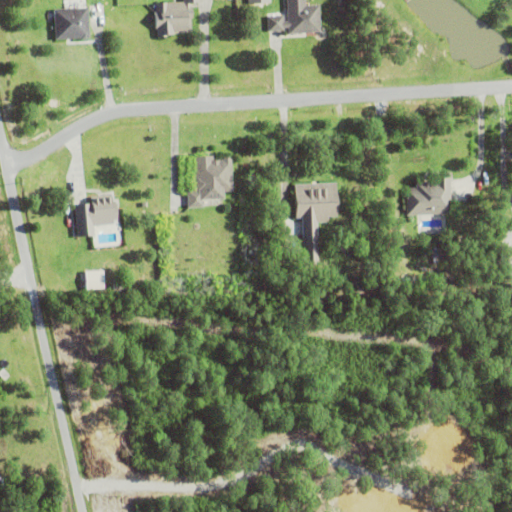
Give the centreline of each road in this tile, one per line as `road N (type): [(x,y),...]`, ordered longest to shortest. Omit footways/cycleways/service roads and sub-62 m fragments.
road 1 (residential): [(9,167),(114,114),(511,88)]
road 2 (residential): [(83,511),(0,124)]
